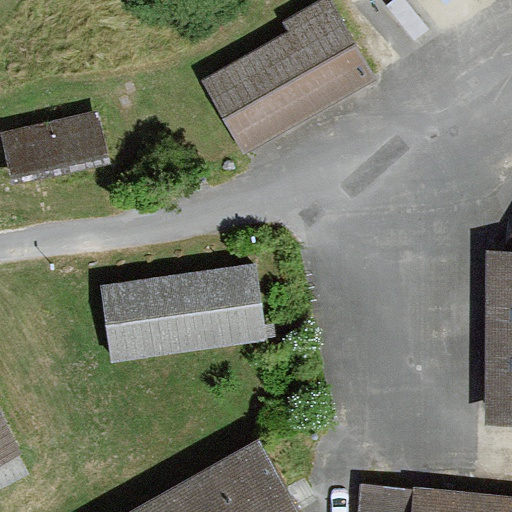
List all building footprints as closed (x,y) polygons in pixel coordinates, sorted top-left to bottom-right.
[(368,73),(326,2),(290,22),(296,32),(210,81),(246,143),(368,73)] [(95,115),(5,135),(14,174),(103,154),(95,115)] [(254,264),(104,286),(114,357),(265,335),(261,313),(254,264)] [(0,418),(0,459),(17,450),(0,418)] [(264,446),(142,511),(301,511),(283,480),(264,446)] [(511,511),(511,497),(473,494),(363,484),(360,511),(511,511)]
